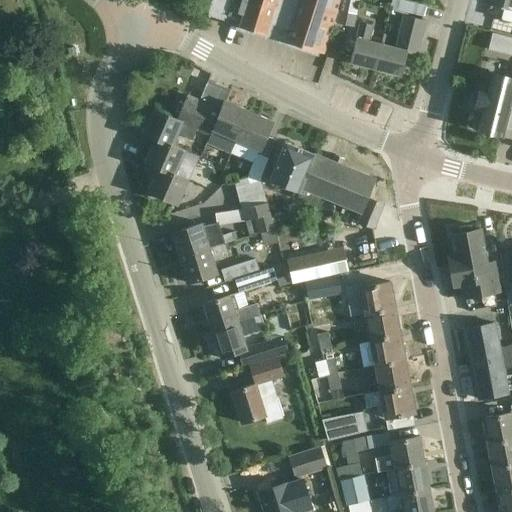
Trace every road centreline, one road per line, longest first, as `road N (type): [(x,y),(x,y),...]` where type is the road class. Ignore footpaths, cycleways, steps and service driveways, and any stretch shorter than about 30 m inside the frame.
road 1 (tertiary): [(216,511),(99,129),(117,43),(135,12)]
road 2 (residential): [(466,511),(409,212),(416,157)]
road 3 (unclassified): [(416,157),(135,12)]
road 4 (residential): [(416,157),(456,0)]
